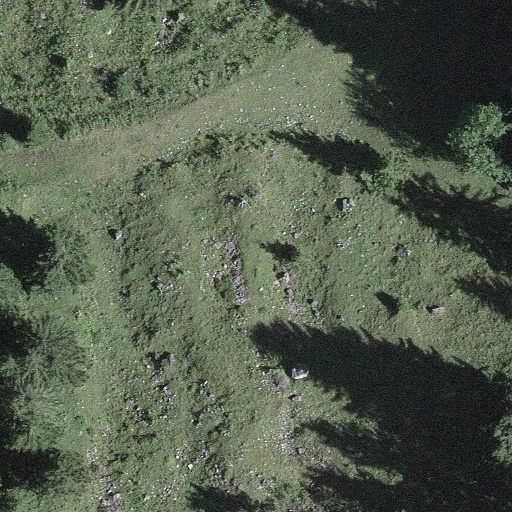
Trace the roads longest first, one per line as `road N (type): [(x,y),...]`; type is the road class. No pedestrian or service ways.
road 1 (track): [(0,167),(161,132),(282,81),(396,0)]
road 2 (track): [(282,81),(511,203)]
road 3 (track): [(109,144),(46,189),(0,209)]
